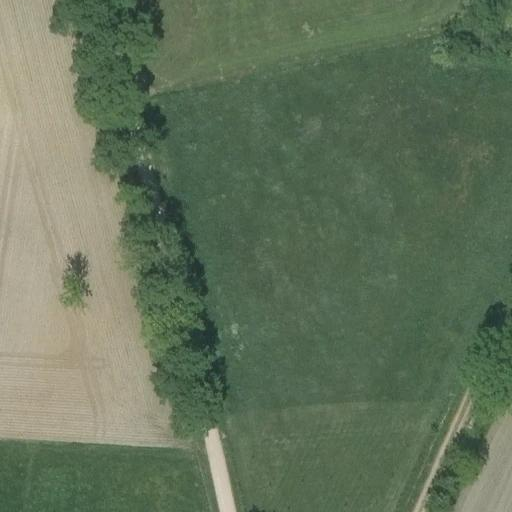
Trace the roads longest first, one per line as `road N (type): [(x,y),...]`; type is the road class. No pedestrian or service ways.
road 1 (track): [(104,0),(233,511)]
road 2 (track): [(511,305),(417,511)]
